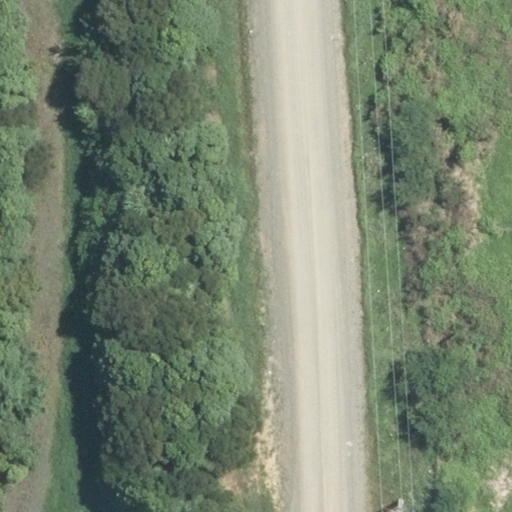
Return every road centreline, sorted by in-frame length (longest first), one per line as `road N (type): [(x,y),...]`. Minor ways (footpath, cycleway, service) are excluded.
road 1 (track): [(37,0),(47,174),(21,511)]
road 2 (unclassified): [(327,511),(292,0)]
